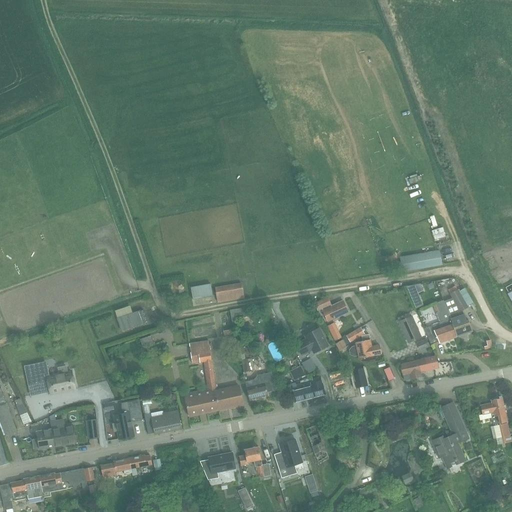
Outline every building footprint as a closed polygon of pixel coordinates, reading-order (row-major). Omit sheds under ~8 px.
[(488,53),(491,65),(498,63),(495,51),(488,53)] [(511,77),(485,83),(480,55),(432,64),(445,127),(466,123),(467,130),(477,128),(479,139),(485,137),(486,142),(493,141),(496,155),(504,153),(505,159),(511,157),(511,77)] [(495,208),(511,207),(511,197),(495,198),(495,208)] [(434,247),(444,243),(441,234),(431,237),(434,247)] [(440,252),(400,258),(402,271),(442,264),(440,252)] [(217,303),(243,298),(241,284),(215,289),(217,303)] [(192,289),(194,302),(215,298),(213,285),(192,289)] [(414,286),(406,287),(410,296),(418,293),(414,286)] [(457,288),(449,292),(452,299),(458,310),(462,309),(467,306),(457,288)] [(328,298),(315,305),(317,310),(322,308),(323,311),(328,321),(347,312),(342,302),(332,307),(331,304),(328,298)] [(452,299),(443,302),(455,336),(456,337),(472,332),(468,321),(466,321),(462,309),(458,310),(452,299)] [(431,346),(439,343),(456,337),(455,336),(448,317),(442,301),(433,304),(439,323),(431,326),(424,329),(431,346)] [(115,312),(115,314),(118,324),(121,332),(143,325),(143,324),(147,323),(143,311),(139,312),(139,311),(132,313),(130,307),(115,312)] [(242,308),(230,310),(232,322),(236,321),(235,314),(242,313),(242,308)] [(408,343),(417,339),(421,338),(411,316),(399,322),(408,343)] [(329,346),(320,327),(316,329),(315,327),(306,332),(307,334),(303,336),(305,339),(295,344),(301,356),(311,351),(313,355),(329,346)] [(360,327),(346,336),(350,343),(364,334),(360,327)] [(337,331),(330,334),(334,341),(340,337),(337,331)] [(354,357),(358,356),(359,359),(381,354),(379,345),(371,347),(369,335),(361,336),(362,341),(355,343),(356,346),(352,346),(349,350),(350,355),(354,357)] [(242,405),(240,395),(239,387),(216,391),(207,341),(197,343),(197,339),(190,340),(191,344),(187,345),(191,364),(203,362),(208,390),(184,394),(186,407),(188,416),(242,405)] [(417,343),(420,350),(428,346),(425,340),(417,343)] [(435,357),(420,360),(423,371),(437,367),(435,357)] [(420,360),(411,363),(401,365),(403,375),(410,374),(411,379),(421,377),(420,371),(423,371),(420,360)] [(46,364),(27,368),(33,395),(47,392),(48,395),(75,389),(71,371),(67,372),(66,367),(58,368),(59,374),(49,376),(46,364)] [(305,376),(300,366),(289,372),(294,381),(305,376)] [(389,369),(384,371),(389,381),(394,379),(389,369)] [(276,390),(273,380),(271,373),(258,376),(259,381),(254,382),(254,380),(245,382),(247,391),(250,401),(267,396),(266,392),(276,390)] [(357,378),(337,383),(338,389),(358,384),(357,378)] [(325,395),(322,385),(322,384),(321,384),(321,381),(311,384),(312,386),(292,392),(295,402),(325,395)] [(97,396),(100,408),(111,405),(108,393),(97,396)] [(502,423),(507,422),(502,398),(491,401),(491,403),(480,406),(482,415),(493,412),(494,416),(491,417),(493,425),(502,423)] [(115,424),(112,424),(114,432),(117,431),(119,440),(134,437),(131,422),(142,420),(138,400),(121,404),(123,414),(114,415),(115,424)] [(437,450),(446,470),(465,462),(457,444),(468,439),(453,403),(441,408),(453,435),(443,440),(442,437),(433,441),(437,450)] [(0,421),(6,436),(17,432),(6,404),(0,406),(0,421)] [(154,434),(181,429),(177,411),(173,412),(163,414),(163,412),(144,415),(147,434),(154,433),(154,434)] [(56,421),(50,422),(52,429),(55,447),(76,443),(74,426),(57,428),(56,421)] [(499,425),(502,438),(510,436),(507,423),(499,425)] [(97,425),(87,427),(89,439),(99,438),(97,425)] [(305,429),(309,439),(318,462),(328,456),(316,425),(305,429)] [(38,439),(33,440),(34,448),(39,447),(39,449),(55,447),(52,429),(36,432),(38,439)] [(284,459),(276,461),(281,478),(297,473),(295,465),(302,462),(295,440),(279,445),(284,459)] [(239,457),(241,466),(248,464),(248,463),(255,461),(258,473),(259,473),(260,477),(271,475),(268,464),(262,465),(260,460),(261,459),(258,447),(244,450),(245,456),(239,457)] [(209,460),(200,462),(208,480),(219,478),(217,473),(235,469),(232,453),(209,457),(209,460)] [(144,456),(129,459),(132,473),(133,476),(138,475),(136,468),(152,465),(150,456),(144,457),(144,456)] [(109,465),(101,467),(104,478),(115,476),(114,472),(123,470),(124,474),(132,473),(129,459),(114,462),(114,463),(108,464),(109,465)] [(83,469),(86,482),(94,480),(92,467),(83,469)] [(86,482),(83,469),(54,475),(54,473),(40,476),(44,493),(63,489),(62,483),(68,482),(69,485),(86,482)] [(315,483),(312,474),(305,477),(307,485),(315,483)] [(0,489),(2,499),(5,511),(13,509),(11,499),(27,495),(28,499),(43,496),(43,493),(44,493),(40,476),(24,479),(24,481),(11,483),(11,487),(0,489)] [(315,483),(307,485),(310,494),(318,491),(315,483)] [(250,499),(243,502),(246,509),(253,506),(250,499)]
